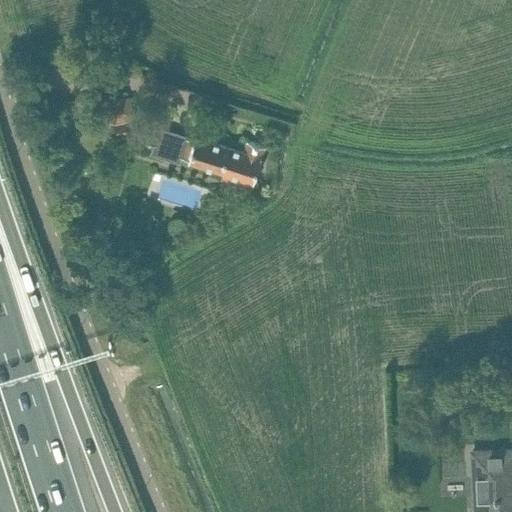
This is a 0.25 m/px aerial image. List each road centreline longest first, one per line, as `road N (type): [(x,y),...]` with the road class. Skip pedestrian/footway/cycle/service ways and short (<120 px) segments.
road 1 (unclassified): [(158,511),(32,189),(0,83)]
road 2 (motorway): [(115,511),(64,376),(0,248)]
road 3 (motorway): [(61,511),(0,326)]
